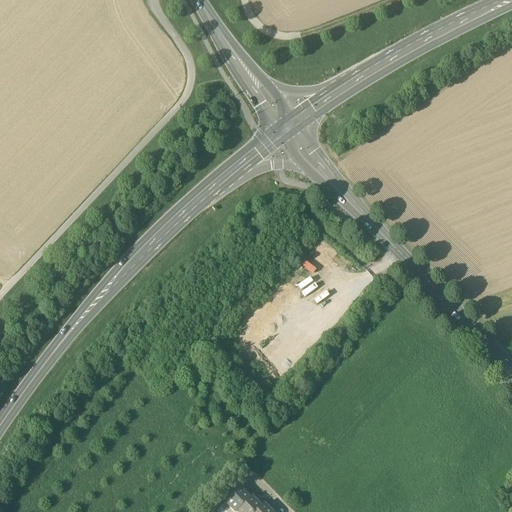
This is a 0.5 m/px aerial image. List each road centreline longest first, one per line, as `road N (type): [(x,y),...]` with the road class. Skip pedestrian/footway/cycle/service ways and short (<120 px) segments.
road 1 (track): [(0,297),(186,96),(186,55),(151,0)]
road 2 (primary): [(0,427),(94,304),(204,194)]
road 3 (tertiary): [(511,377),(318,170)]
road 4 (track): [(243,0),(256,24),(296,37),(392,0)]
road 5 (primary): [(376,68),(509,0)]
road 6 (primary): [(376,68),(311,92),(276,89),(250,75)]
road 7 (primary): [(204,194),(257,168),(318,170)]
